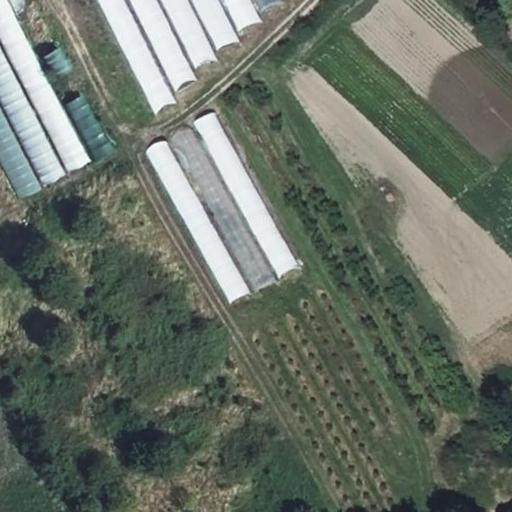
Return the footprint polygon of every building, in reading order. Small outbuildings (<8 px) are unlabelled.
[(7,0),(0,0),(0,38),(70,174),(91,163),(7,0)] [(124,0),(98,0),(157,114),(178,104),(124,0)] [(155,0),(130,0),(177,91),(197,81),(155,0)] [(188,0),(162,0),(199,69),(219,59),(188,0)] [(220,0),(195,0),(221,49),(240,39),(220,0)] [(250,0),(225,0),(242,31),(262,21),(250,0)] [(282,0),(257,0),(263,10),(283,0),(282,0)] [(0,45),(0,98),(45,186),(67,175),(0,45)] [(61,46),(42,58),(56,79),(75,67),(61,46)] [(95,161),(113,150),(81,94),(63,104),(95,161)] [(0,107),(0,160),(19,198),(41,187),(0,107)] [(280,276),(300,264),(215,112),(194,124),(280,276)] [(256,292),(276,280),(190,128),(170,140),(256,292)] [(232,305),(252,294),(167,142),(147,153),(232,305)]
